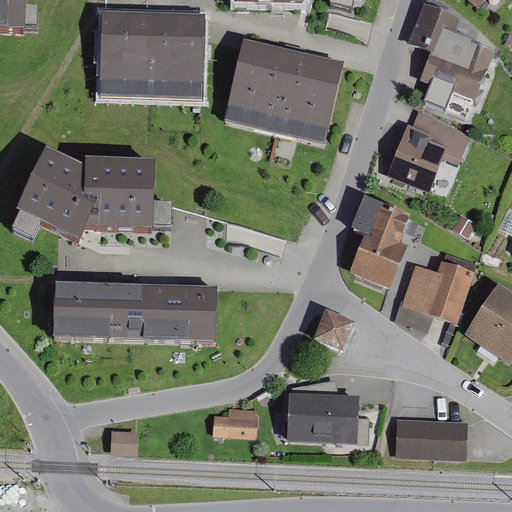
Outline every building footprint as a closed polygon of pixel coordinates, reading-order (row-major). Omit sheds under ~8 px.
[(0,0),(0,41),(26,43),(27,0),(0,0)] [(234,0),(234,12),(304,16),(303,0),(313,0),(360,13),(362,0),(234,0)] [(461,0),(478,15),(491,0),(461,0)] [(452,12),(426,1),(406,51),(431,61),(420,87),(433,92),(425,110),(467,126),(494,58),(475,50),(476,49),(456,41),(462,25),(449,20),(452,12)] [(205,24),(103,20),(100,101),(202,106),(205,24)] [(346,73),(244,49),(225,130),(326,154),(346,73)] [(408,131),(387,184),(430,200),(445,164),(460,170),(469,143),(419,116),(413,132),(408,131)] [(85,179),(48,161),(17,220),(78,251),(85,237),(153,240),(155,174),(85,172),(85,179)] [(349,281),(391,298),(408,256),(399,252),(406,237),(415,241),(420,228),(364,204),(350,238),(365,244),(349,281)] [(476,228),(460,218),(452,233),(468,242),(476,228)] [(432,323),(458,331),(475,281),(474,281),(478,269),(446,258),(442,268),(441,268),(437,279),(416,272),(403,307),(401,306),(395,326),(427,337),(432,323)] [(511,300),(499,292),(465,341),(511,373),(511,371),(511,300)] [(216,297),(55,293),(54,349),(215,352),(216,297)] [(326,319),(313,348),(343,360),(355,331),(326,319)] [(289,400),(287,450),(358,453),(358,449),(369,450),(370,422),(358,422),(359,404),(339,403),(336,385),(292,393),(292,401),(289,400)] [(214,420),(212,441),(257,445),(260,414),(229,412),(229,421),(214,420)] [(398,424),(396,463),(467,466),(469,427),(398,424)] [(112,436),(110,461),(137,462),(139,438),(112,436)]
